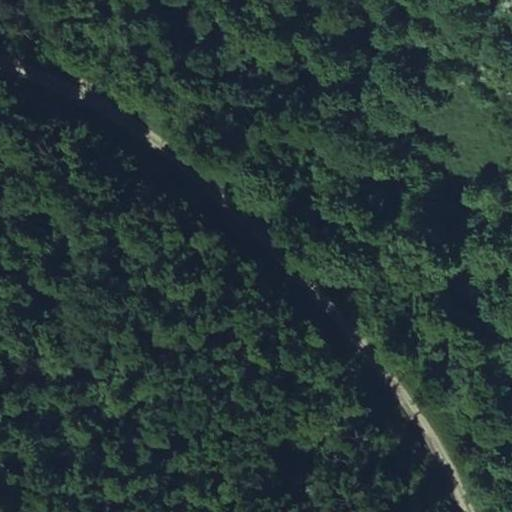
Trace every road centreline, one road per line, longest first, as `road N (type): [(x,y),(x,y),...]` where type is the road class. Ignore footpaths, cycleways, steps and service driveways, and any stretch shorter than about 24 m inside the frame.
road 1 (track): [(425,511),(325,292),(81,85),(0,73)]
road 2 (track): [(263,511),(222,402),(73,244),(0,220)]
